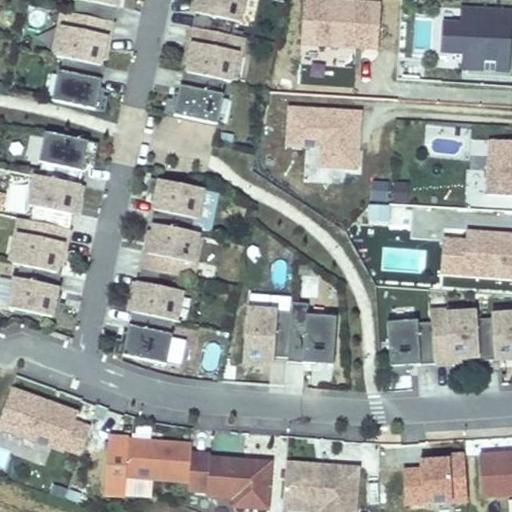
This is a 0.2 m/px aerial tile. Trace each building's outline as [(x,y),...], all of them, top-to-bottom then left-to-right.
[(81,0),(81,3),(129,10),(130,0),(81,0)] [(205,0),(203,18),(248,26),(252,0),(205,0)] [(343,11),(338,56),(416,60),(421,17),(343,11)] [(499,64),(499,82),(511,82),(511,16),(493,15),(493,31),(476,29),(476,63),(499,64)] [(70,29),(65,62),(113,69),(118,38),(70,29)] [(199,46),(193,75),(242,85),(248,55),(199,46)] [(29,71),(25,87),(46,91),(50,75),(29,71)] [(59,72),(54,105),(102,111),(107,80),(59,72)] [(228,93),(179,89),(177,112),(225,118),(228,93)] [(364,115),(289,112),(289,152),(322,152),(321,172),(361,174),(364,115)] [(430,153),(465,157),(468,129),(432,126),(430,153)] [(47,132),(42,165),(90,172),(95,141),(47,132)] [(486,195),(511,195),(511,144),(487,144),(486,195)] [(38,180),(33,213),(81,219),(86,188),(38,180)] [(394,182),(394,202),(408,202),(408,182),(394,182)] [(162,184),(157,214),(208,219),(212,191),(162,184)] [(206,232),(159,228),(157,250),(204,253),(206,232)] [(21,232),(17,265),(64,272),(69,241),(21,232)] [(511,237),(445,236),(445,278),(511,280),(511,237)] [(197,258),(149,253),(148,274),(194,279),(197,258)] [(17,280),(12,313),(60,319),(65,288),(17,280)] [(194,291),(145,285),(143,315),(190,321),(194,291)] [(277,303),(247,301),(243,364),(273,366),(277,303)] [(456,316),(457,364),(488,364),(486,316),(456,316)] [(290,322),(286,371),(313,374),(315,323),(290,322)] [(338,323),(334,373),(361,375),(363,324),(338,323)] [(392,326),(389,370),(425,370),(427,326),(392,326)] [(126,334),(124,364),(174,368),(177,337),(126,334)] [(200,377),(220,379),(226,342),(205,339),(200,377)] [(10,392),(0,424),(0,430),(54,449),(66,413),(10,392)] [(131,444),(129,483),(185,486),(187,447),(131,444)] [(511,457),(483,459),(486,499),(511,497),(511,457)] [(404,467),(410,504),(468,498),(459,461),(404,467)] [(213,463),(211,502),(268,506),(269,466),(213,463)] [(304,511),(355,511),(357,473),(289,469),(289,511),(304,511)]
